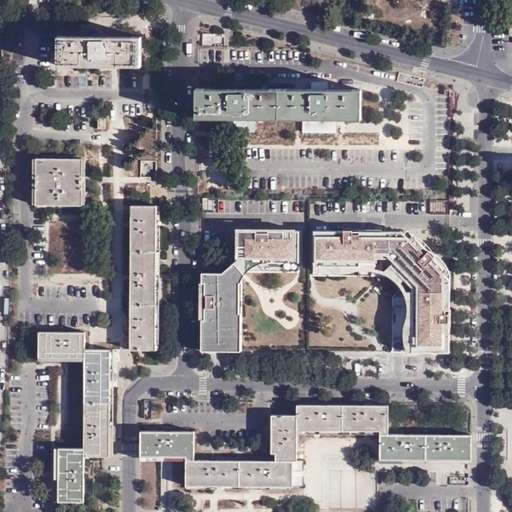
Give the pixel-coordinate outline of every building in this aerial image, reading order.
[(225,44),(225,33),(205,34),(205,44),(225,44)] [(101,37),(57,37),(57,65),(140,65),(140,37),(101,37)] [(240,87),(196,87),(196,119),(283,119),(284,87),(240,87)] [(324,87),(284,87),(283,119),(364,119),(364,87),(324,87)] [(79,159),(33,159),(33,206),(79,206),(79,182),(79,159)] [(143,160),(143,176),(156,176),(157,160),(143,160)] [(432,200),(432,212),(450,212),(450,200),(432,200)] [(158,206),(130,207),(130,249),(158,249),(158,225),(158,206)] [(206,302),(205,348),(242,347),(242,280),(247,271),(300,271),(300,228),(265,228),(241,228),(240,260),(227,272),(207,273),(206,302)] [(352,232),(314,232),(314,276),(388,278),(401,290),(393,298),(392,353),(449,354),(449,314),(450,276),(431,256),(409,233),(352,232)] [(158,249),(130,249),(130,302),(158,301),(158,275),(158,249)] [(158,301),(130,302),(130,349),(158,349),(158,324),(158,301)] [(83,331),(39,330),(38,360),(63,360),(83,360),(83,349),(83,331)] [(110,349),(83,349),(83,360),(84,401),(110,401),(110,375),(110,349)] [(110,401),(84,401),(85,447),(85,456),(112,455),(111,424),(110,401)] [(300,404),(300,415),(300,429),(345,430),(345,404),(319,404),(300,404)] [(367,404),(345,404),(345,430),(381,431),(390,431),(390,404),(367,404)] [(278,452),(278,459),(300,459),(300,429),(300,415),(272,415),(272,434),(272,452),(278,452)] [(196,430),(142,430),(142,459),(169,459),(188,458),(196,458),(196,430)] [(390,431),(381,431),(381,456),(427,457),(427,432),(405,431),(390,431)] [(473,433),(427,432),(427,457),(448,458),(473,458),(473,433)] [(55,473),(55,500),(85,500),(85,456),(85,447),(56,447),(55,473)] [(240,458),(188,458),(188,489),(219,489),(240,490),(240,458)] [(240,458),(240,490),(261,490),(294,490),(294,485),(299,485),(300,459),(278,459),(240,458)]
